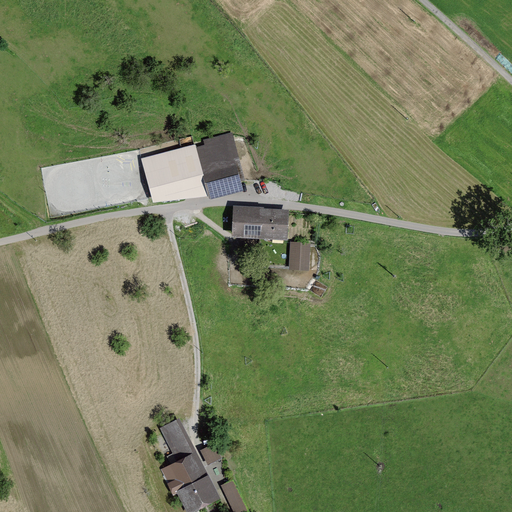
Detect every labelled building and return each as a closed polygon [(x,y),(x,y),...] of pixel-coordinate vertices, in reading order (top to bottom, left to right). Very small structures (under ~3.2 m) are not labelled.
[(228,142),(231,141),(229,135),(207,141),(208,146),(198,149),(210,194),(239,186),(228,142)] [(236,210),(235,231),(284,233),(285,213),(236,210)] [(301,269),(302,244),(292,243),(290,268),(301,269)] [(182,489),(192,508),(213,497),(191,454),(193,453),(177,422),(163,429),(179,460),(162,470),(174,493),(182,489)] [(214,443),(201,450),(208,464),(221,457),(214,443)] [(235,511),(245,511),(247,511),(233,482),(223,487),(235,511)]
